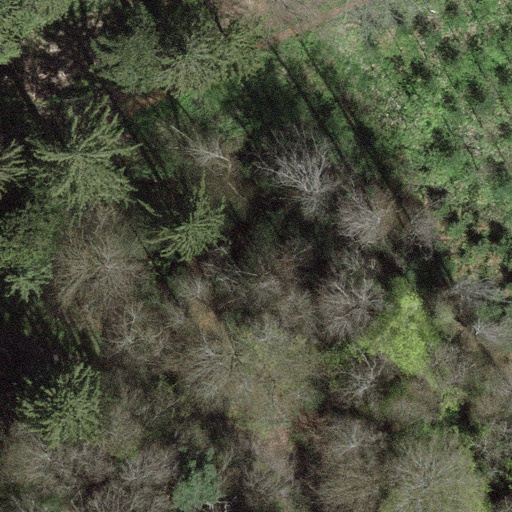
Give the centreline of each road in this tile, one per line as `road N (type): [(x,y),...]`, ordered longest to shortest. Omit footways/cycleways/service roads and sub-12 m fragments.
road 1 (track): [(0,142),(368,0)]
road 2 (track): [(323,511),(294,478),(228,431),(0,329)]
